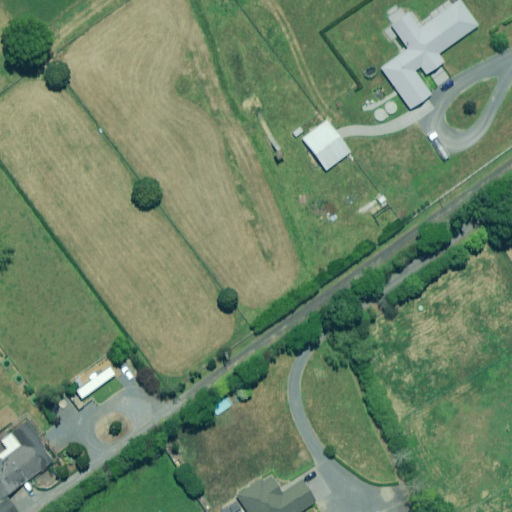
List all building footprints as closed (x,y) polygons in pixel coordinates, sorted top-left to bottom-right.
[(465,35),(447,10),(422,27),(410,11),(384,30),(396,47),(406,40),(411,47),(383,67),(412,108),(433,93),(417,69),(423,65),(429,73),(446,60),(440,52),(465,35)] [(352,151),(328,120),(304,138),(328,169),(352,151)] [(56,460),(26,418),(1,436),(9,447),(0,453),(0,511),(19,511),(8,495),(56,460)] [(164,446),(154,444),(151,455),(162,457),(164,446)] [(284,492),(272,474),(239,495),(249,511),(298,511),(316,501),(302,480),(284,492)]
